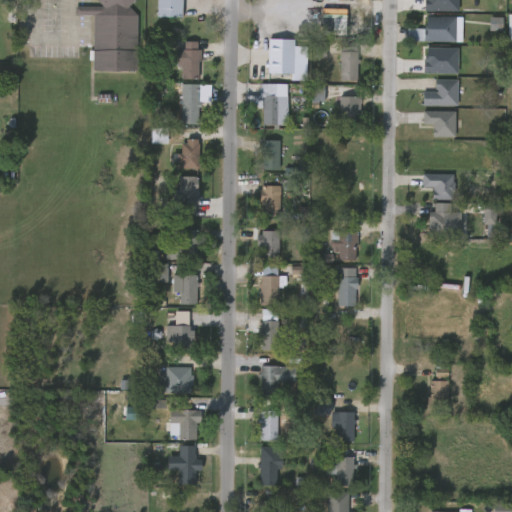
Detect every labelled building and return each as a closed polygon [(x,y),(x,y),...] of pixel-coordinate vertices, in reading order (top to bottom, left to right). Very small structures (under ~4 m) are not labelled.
[(135,15),(134,71),(90,70),(90,60),(87,60),(87,50),(90,51),(91,15),(72,15),(73,6),(100,6),(94,0),(132,0),(127,6),(135,15)] [(182,0),(182,17),(158,17),(158,0),(182,0)] [(462,41),(427,41),(427,17),(462,17),(462,41)] [(510,22),(495,23),(496,50),(511,49),(510,22)] [(449,50),(450,25),(413,25),(412,49),(449,50)] [(490,39),(490,25),(477,25),(477,39),(490,39)] [(195,42),(195,50),(199,50),(199,61),(197,61),(196,79),(180,78),(180,66),(175,66),(175,49),(182,49),(182,41),(195,42)] [(276,43),(276,48),(292,49),(291,73),(266,72),(267,48),(271,48),(271,42),(276,43)] [(355,80),(338,80),(338,42),(355,43),(355,80)] [(185,49),(172,49),(172,58),(165,57),(165,85),(187,86),(188,58),(185,58),(185,49)] [(445,56),(413,55),(412,81),(445,81),(445,56)] [(345,89),(346,60),(328,59),(328,88),(345,89)] [(458,86),(458,105),(424,104),(424,92),(437,92),(437,89),(436,89),(436,79),(459,80),(458,86)] [(446,113),(445,87),(423,87),(424,99),(411,100),(411,114),(446,113)] [(249,132),(268,133),(268,104),(274,104),(274,92),(250,91),(249,132)] [(197,95),(197,102),(199,102),(199,107),(196,107),(195,126),(181,126),(181,95),(197,95)] [(280,96),(280,118),(286,118),(286,125),(262,125),(263,107),(261,107),(261,104),(263,104),(263,95),(280,96)] [(357,104),(357,108),(355,108),(355,125),(337,125),(338,96),(357,97),(357,104)] [(348,104),(328,105),(328,129),(345,129),(344,120),(349,119),(348,104)] [(455,119),(455,137),(433,137),(433,124),(423,124),(423,111),(455,111),(455,119)] [(443,119),(411,119),(411,132),(420,132),(420,145),(443,145),(443,119)] [(199,144),(199,170),(175,169),(176,139),(198,140),(198,144),(199,144)] [(277,169),(260,169),(260,140),(277,140),(277,169)] [(186,177),(187,147),(171,146),(171,161),(165,161),(165,176),(186,177)] [(267,177),(267,148),(252,148),(251,177),(267,177)] [(451,174),(451,182),(453,182),(453,193),(451,193),(451,200),(430,199),(430,191),(432,191),(432,187),(421,187),(421,174),(451,174)] [(195,212),(179,212),(179,177),(197,177),(198,202),(195,202),(195,212)] [(441,200),(442,182),(410,181),(410,195),(421,195),(421,200),(441,200)] [(186,184),(170,183),(169,212),(185,212),(186,184)] [(278,184),(278,215),(260,216),(259,201),(255,201),(255,190),(259,190),(259,185),(278,184)] [(268,195),(249,194),(248,223),(268,223),(268,195)] [(451,201),(452,211),(460,211),(461,231),(429,232),(428,212),(435,212),(434,202),(451,201)] [(417,241),(448,242),(449,215),(418,214),(417,241)] [(476,233),(476,240),(483,240),(484,216),(472,215),(471,233),(476,233)] [(197,228),(197,236),(200,236),(200,240),(197,240),(197,257),(159,258),(159,251),(165,251),(165,241),(180,241),(180,238),(174,237),(174,229),(197,228)] [(277,231),(277,260),(261,260),(261,250),(256,250),(256,235),(260,235),(260,231),(277,231)] [(356,247),(355,261),(338,261),(338,253),(333,253),(332,248),(330,246),(329,242),(332,240),(338,240),(339,232),(358,232),(357,247),(356,247)] [(266,239),(244,240),(245,254),(249,254),(249,267),(267,267),(266,239)] [(344,239),(327,239),(327,248),(318,249),(318,260),(327,260),(327,264),(345,263),(344,239)] [(154,268),(185,266),(184,249),(153,250),(154,268)] [(165,282),(148,282),(148,264),(165,264),(165,282)] [(275,275),(277,276),(277,306),(258,306),(259,276),(261,276),(261,265),(275,265),(275,275)] [(355,277),(358,278),(358,290),(355,290),(355,306),(338,306),(338,268),(355,268),(355,277)] [(155,272),(143,272),(143,290),(155,290),(155,272)] [(265,273),(250,273),(250,283),(265,283),(265,273)] [(195,275),(195,283),(198,283),(198,286),(194,286),(194,304),(178,304),(178,292),(170,292),(170,275),(195,275)] [(325,313),(343,314),(344,276),(326,276),(325,313)] [(168,313),(186,312),(185,282),(160,283),(161,300),(167,300),(168,313)] [(266,294),(273,294),(273,283),(247,284),(248,313),(267,312),(266,294)] [(275,310),(276,311),(276,314),(275,314),(275,321),(276,321),(276,329),(280,329),(280,335),(276,335),(276,351),(259,350),(259,333),(257,333),(257,329),(259,329),(260,314),(256,314),(256,311),(260,311),(260,309),(275,310)] [(266,318),(249,317),(248,358),(265,358),(266,318)] [(163,332),(176,332),(176,319),(163,319),(163,332)] [(489,358),(475,358),(475,322),(489,322),(489,358)] [(190,325),(190,330),(194,330),(194,341),(189,341),(189,348),(172,348),(172,341),(166,341),(166,325),(190,325)] [(153,334),(154,353),(181,352),(180,333),(153,334)] [(191,367),(191,374),(193,374),(193,384),(190,384),(190,392),(166,392),(166,366),(191,367)] [(293,367),(293,382),(274,382),(274,396),(259,396),(259,378),(257,378),(257,374),(259,374),(259,366),(293,367)] [(179,401),(180,375),(154,374),(154,401),(179,401)] [(283,391),(283,374),(248,374),(248,403),(265,403),(265,391),(283,391)] [(435,376),(423,376),(423,387),(435,387),(435,376)] [(448,407),(427,407),(427,396),(430,396),(430,380),(448,380),(448,407)] [(416,389),(417,410),(436,410),(435,388),(416,389)] [(301,409),(301,424),(318,423),(317,408),(301,409)] [(196,422),(196,440),(179,439),(179,423),(170,423),(170,409),(201,410),(201,422),(196,422)] [(275,441),(258,441),(259,411),(276,411),(275,441)] [(354,420),(354,424),(352,424),(351,442),(334,441),(334,428),(329,428),(330,412),(352,412),(352,420),(354,420)] [(157,443),(166,444),(166,447),(183,448),(184,427),(188,427),(188,418),(158,418),(157,443)] [(342,420),(319,419),(318,435),(324,435),(324,448),(341,449),(342,420)] [(265,447),(264,424),(247,425),(248,448),(265,447)] [(193,456),(193,464),(195,464),(195,467),(193,467),(193,485),(176,485),(176,456),(179,456),(180,445),(192,445),(192,456),(193,456)] [(277,485),(260,485),(260,446),(282,446),(282,464),(277,464),(277,485)] [(247,493),(264,493),(265,477),(270,477),(270,454),(248,454),(247,493)] [(356,464),(356,468),(353,468),(353,486),(336,486),(337,457),(353,457),(353,464),(356,464)] [(183,462),(165,462),(166,493),(184,492),(183,462)] [(341,464),(322,464),(322,471),(314,471),(314,482),(323,482),(324,490),(342,490),(341,464)] [(347,504),(347,511),(325,511),(326,492),(347,493),(347,504)] [(274,502),(273,511),(257,511),(258,502),(262,502),(263,496),(272,496),(272,502),(274,502)] [(314,511),(335,511),(336,500),(314,500),(314,511)]
